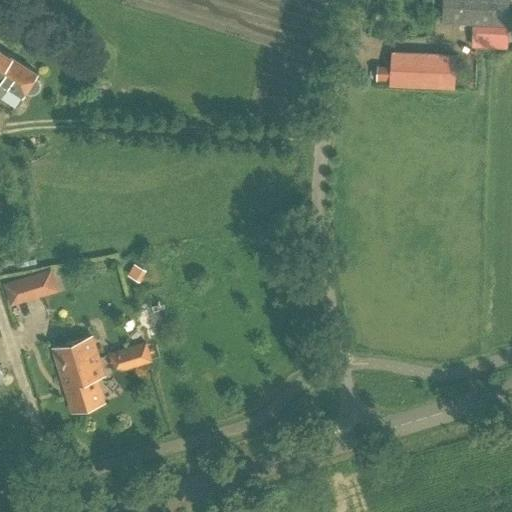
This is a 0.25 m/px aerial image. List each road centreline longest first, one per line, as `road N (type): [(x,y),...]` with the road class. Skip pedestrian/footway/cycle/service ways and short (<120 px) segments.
road 1 (unclassified): [(354,438),(317,193),(328,120),(363,0)]
road 2 (secondary): [(107,511),(354,438)]
road 3 (secondary): [(354,438),(511,389)]
